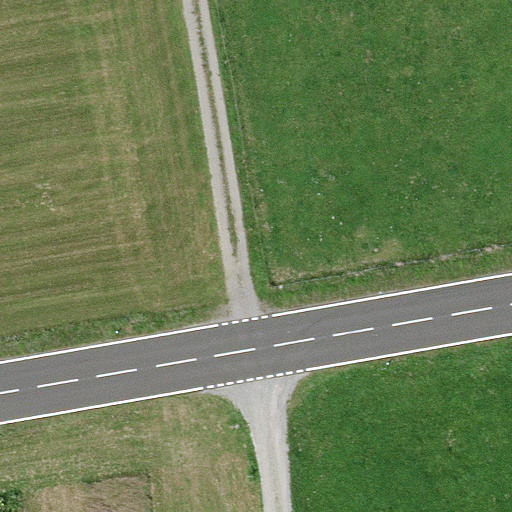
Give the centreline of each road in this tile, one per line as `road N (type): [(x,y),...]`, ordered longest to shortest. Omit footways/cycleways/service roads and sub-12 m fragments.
road 1 (primary): [(0,401),(511,311)]
road 2 (track): [(276,511),(198,0)]
